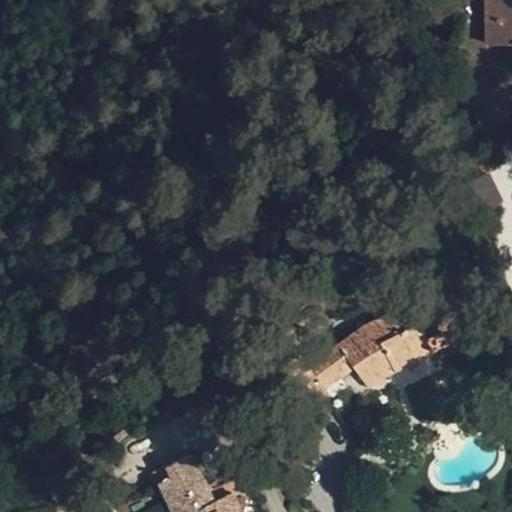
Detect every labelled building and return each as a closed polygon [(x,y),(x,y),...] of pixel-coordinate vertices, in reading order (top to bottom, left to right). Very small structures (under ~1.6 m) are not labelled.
[(511,42),(511,0),(485,0),(485,41),(511,42)] [(433,294),(446,288),(443,281),(430,288),(433,294)] [(467,332),(446,288),(433,294),(430,288),(405,301),(415,324),(401,332),(392,311),(362,325),(335,345),(332,342),(304,361),(298,352),(281,365),(311,405),(328,393),(325,388),(353,368),(367,388),(390,374),(435,351),(433,349),(467,332)] [(262,373),(251,357),(235,368),(245,383),(262,373)] [(282,476),(292,471),(303,466),(285,429),(264,439),(282,476)] [(246,511),(256,507),(241,475),(209,490),(191,453),(155,470),(175,511),(246,511)] [(282,476),(287,487),(297,482),(292,471),(282,476)]
